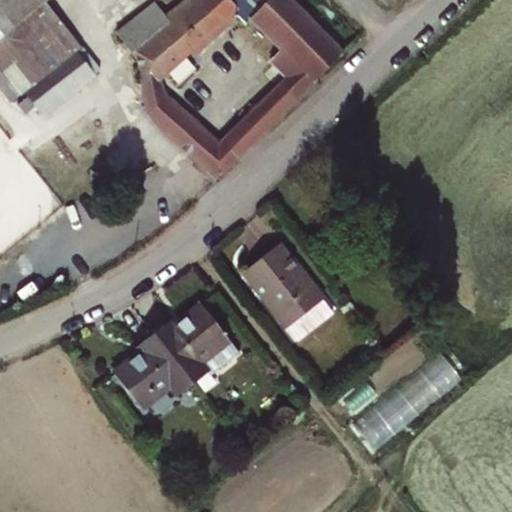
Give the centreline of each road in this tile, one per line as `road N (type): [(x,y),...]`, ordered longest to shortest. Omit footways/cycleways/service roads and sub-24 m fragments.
road 1 (residential): [(446,0),(170,251),(107,293),(0,343)]
road 2 (unknown): [(237,196),(142,120),(88,117),(46,134),(27,126),(0,95)]
road 3 (unknown): [(206,223),(295,357)]
